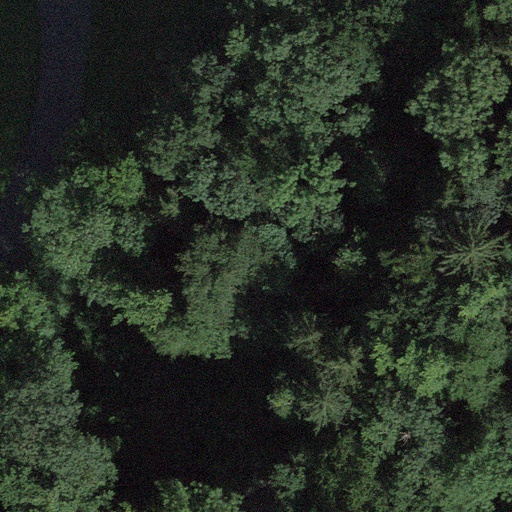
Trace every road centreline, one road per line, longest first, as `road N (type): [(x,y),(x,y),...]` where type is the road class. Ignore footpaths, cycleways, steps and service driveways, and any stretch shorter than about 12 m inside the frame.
road 1 (unclassified): [(61,0),(54,139),(0,250)]
road 2 (unclassified): [(309,511),(407,486),(511,488)]
